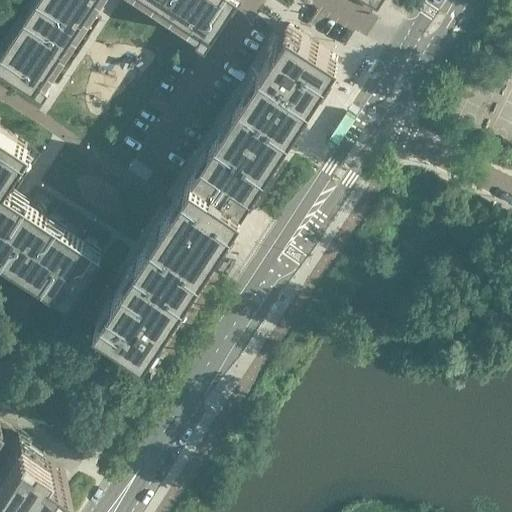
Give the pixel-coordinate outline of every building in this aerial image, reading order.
[(0,63),(7,68),(10,64),(29,76),(32,78),(45,87),(51,79),(49,77),(43,73),(91,0),(166,0),(204,24),(200,30),(198,32),(207,38),(232,1),(232,0),(35,0),(35,1),(34,2),(28,11),(27,12),(18,25),(18,26),(12,36),(11,37),(10,37),(10,38),(3,48),(0,53),(0,63)] [(35,0),(29,0),(23,10),(25,11),(27,12),(28,11),(34,2),(35,1),(35,0)] [(99,0),(153,0),(154,0),(91,0),(85,9),(91,13),(99,0)] [(204,24),(166,0),(154,0),(200,30),(204,24)] [(16,25),(18,26),(18,25),(27,12),(28,11),(26,10),(26,9),(23,7),(13,23),(15,25),(16,25)] [(49,77),(91,13),(85,9),(43,73),(49,77)] [(18,26),(18,25),(15,23),(7,34),(0,44),(0,45),(1,47),(3,48),(10,38),(10,37),(11,37),(12,36),(18,26)] [(190,183),(184,192),(212,211),(209,215),(222,223),(224,219),(225,218),(227,220),(232,211),(246,190),(256,175),(270,154),(275,146),(280,139),(294,118),(299,110),(304,103),(311,91),(318,82),(327,67),(335,55),(330,52),(330,51),(289,24),(263,63),(265,63),(268,65),(238,111),(228,126),(214,147),(204,162),(190,183)] [(144,345),(145,346),(146,347),(147,346),(158,329),(159,328),(170,311),(171,310),(182,293),(183,293),(183,292),(194,275),(195,274),(206,257),(207,256),(207,255),(208,254),(218,239),(219,238),(229,222),(242,203),(243,202),(254,185),(254,184),(266,167),(266,165),(277,149),(278,148),(289,131),(290,129),(301,113),(302,112),(302,111),(313,95),(314,93),(325,77),(326,75),(337,59),(338,57),(337,56),(335,55),(327,67),(318,82),(311,91),(304,103),(299,110),(294,118),(280,139),(275,146),(270,154),(256,175),(246,190),(232,211),(227,220),(225,218),(224,219),(222,223),(207,246),(206,247),(203,251),(203,252),(205,253),(199,262),(185,283),(175,298),(167,310),(161,319),(151,334),(144,345)] [(146,243),(135,260),(134,261),(124,277),(127,279),(133,270),(143,255),(157,234),(163,225),(162,225),(166,218),(179,198),(183,192),(184,192),(190,183),(204,162),(214,147),(228,126),(238,111),(268,65),(265,63),(254,80),(253,81),(242,98),(241,99),(230,116),(229,117),(218,134),(217,135),(206,152),(205,153),(195,170),(194,171),(183,188),(182,189),(171,206),(170,207),(159,224),(158,225),(147,242),(146,243)] [(327,67),(318,82),(322,84),(321,85),(324,87),(335,71),(332,69),(327,67)] [(134,155),(166,90),(137,76),(128,96),(132,98),(121,120),(112,116),(101,138),(134,155)] [(299,110),(294,118),(298,120),(298,121),(301,123),(311,107),(308,105),(304,103),(299,110)] [(224,123),(228,126),(238,111),(234,108),(231,106),(220,122),(223,124),(224,123)] [(0,246),(1,246),(11,253),(16,256),(24,262),(35,269),(37,270),(47,277),(52,280),(60,285),(72,293),(73,294),(83,278),(100,252),(100,251),(97,250),(83,240),(61,226),(46,216),(27,203),(25,202),(18,197),(10,192),(0,185),(3,181),(16,162),(25,147),(27,144),(0,126),(0,246)] [(275,146),(270,154),(274,156),(274,157),(277,159),(287,143),(284,141),(284,142),(280,139),(275,146)] [(200,159),(204,162),(214,147),(210,145),(210,144),(207,142),(197,158),(200,160),(200,159)] [(26,148),(25,147),(16,162),(20,165),(19,165),(22,167),(33,151),(27,147),(26,148)] [(256,175),(246,190),(250,192),(250,193),(253,195),(263,179),(260,177),(260,178),(256,175)] [(184,178),(173,194),(179,198),(183,192),(184,192),(190,183),(186,180),(187,180),(184,178)] [(14,187),(10,192),(18,197),(25,202),(29,197),(14,187)] [(207,246),(222,223),(209,215),(212,211),(184,192),(183,192),(179,198),(166,218),(162,225),(163,225),(191,244),(194,239),(206,247),(207,246)] [(173,194),(160,214),(166,218),(179,198),(173,194)] [(46,216),(61,226),(64,222),(65,222),(67,219),(50,209),(48,212),(49,212),(46,216)] [(232,211),(227,220),(225,218),(224,219),(222,223),(220,225),(229,231),(239,215),(236,213),(236,214),(232,211)] [(153,231),(157,234),(163,225),(162,225),(166,218),(160,214),(149,230),(152,232),(153,231)] [(191,244),(163,225),(157,234),(143,255),(133,270),(127,279),(124,277),(123,277),(100,312),(97,316),(128,336),(143,346),(144,345),(151,334),(161,319),(167,310),(175,298),(185,283),(199,262),(205,253),(203,252),(203,251),(206,247),(194,239),(191,244)] [(83,240),(97,250),(98,249),(99,249),(103,243),(87,233),(85,236),(83,240)] [(11,253),(1,246),(0,247),(0,255),(12,264),(13,261),(13,260),(16,256),(11,253)] [(205,253),(199,262),(203,265),(202,265),(205,267),(216,251),(207,246),(206,247),(203,251),(203,252),(205,253)] [(129,268),(133,270),(143,255),(139,253),(139,252),(136,250),(125,266),(128,268),(129,268)] [(35,269),(24,262),(22,264),(21,266),(32,273),(44,281),(45,279),(47,277),(37,270),(35,269)] [(52,280),(37,270),(34,274),(33,274),(31,277),(48,287),(50,284),(49,284),(52,280)] [(185,283),(175,298),(179,301),(182,303),(192,287),(189,285),(189,286),(185,283)] [(72,293),(60,285),(58,287),(57,289),(69,297),(72,293)] [(161,319),(151,334),(155,337),(158,339),(168,323),(165,321),(165,322),(161,319)] [(0,456),(17,431),(0,420),(0,456)] [(17,431),(0,456),(0,511),(37,511),(65,471),(40,455),(44,449),(17,431)]
